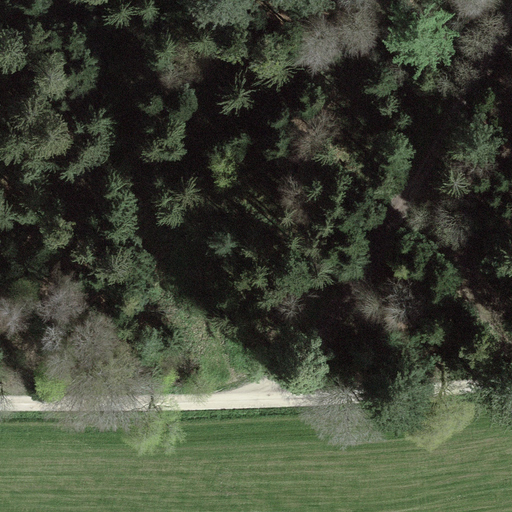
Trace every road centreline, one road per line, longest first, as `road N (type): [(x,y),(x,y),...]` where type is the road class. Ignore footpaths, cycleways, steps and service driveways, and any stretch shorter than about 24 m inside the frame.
road 1 (track): [(511,7),(343,307),(299,359),(247,402)]
road 2 (track): [(511,379),(247,402)]
road 3 (track): [(247,402),(0,402)]
road 4 (track): [(430,153),(511,300)]
